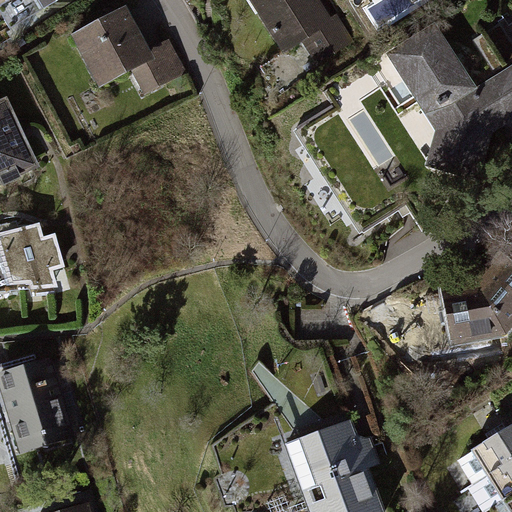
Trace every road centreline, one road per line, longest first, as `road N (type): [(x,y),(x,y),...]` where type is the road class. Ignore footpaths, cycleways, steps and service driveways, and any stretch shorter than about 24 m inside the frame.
road 1 (residential): [(167,0),(211,79),(264,209),(294,251),(336,282)]
road 2 (track): [(415,511),(336,282)]
road 3 (residential): [(511,198),(397,268),(368,281),(336,282)]
